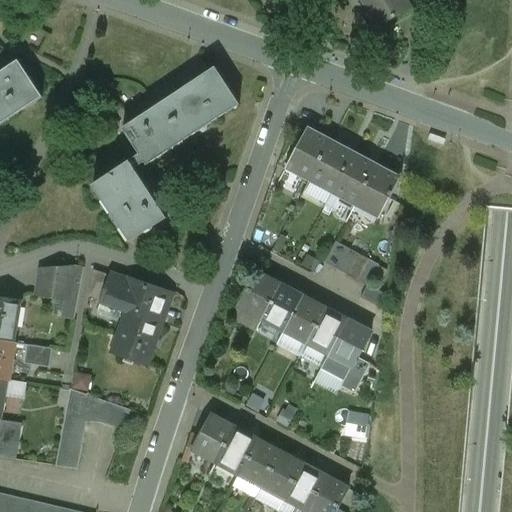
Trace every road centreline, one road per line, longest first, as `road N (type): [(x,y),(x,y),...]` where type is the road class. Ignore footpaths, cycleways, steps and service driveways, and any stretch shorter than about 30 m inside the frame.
road 1 (primary): [(511,158),(476,511)]
road 2 (residential): [(213,295),(299,67)]
road 3 (residential): [(141,511),(213,295)]
road 4 (residential): [(299,67),(511,142)]
road 5 (residential): [(213,295),(66,250),(0,275)]
road 6 (residential): [(115,0),(299,67)]
